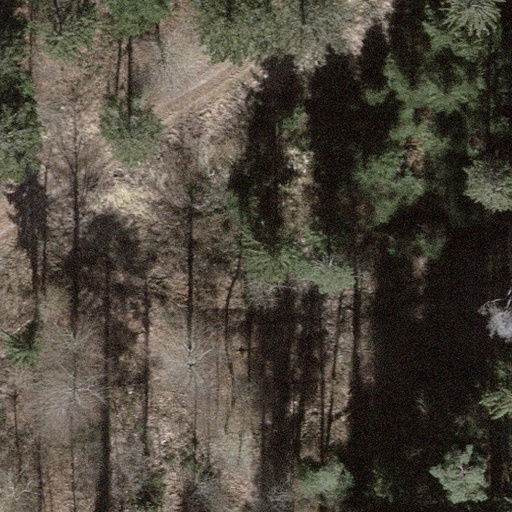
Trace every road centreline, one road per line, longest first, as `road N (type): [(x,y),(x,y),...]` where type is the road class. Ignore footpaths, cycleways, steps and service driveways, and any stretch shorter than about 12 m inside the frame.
road 1 (track): [(19,224),(121,288),(320,294),(511,266)]
road 2 (track): [(372,0),(295,67),(120,156),(0,238)]
